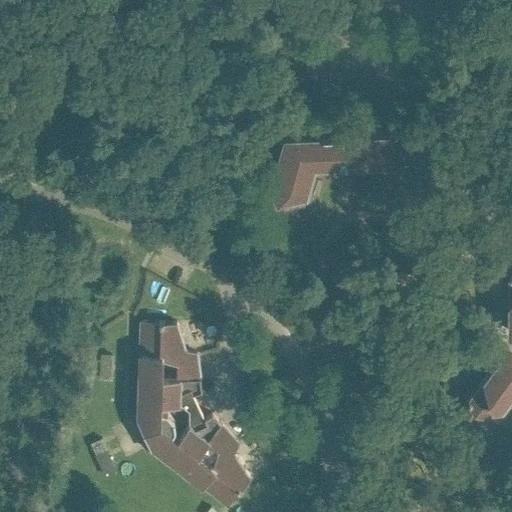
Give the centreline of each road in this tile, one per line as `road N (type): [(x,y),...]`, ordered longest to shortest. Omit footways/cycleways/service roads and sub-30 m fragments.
road 1 (unclassified): [(234,284),(111,212),(15,182)]
road 2 (unclassified): [(234,284),(228,370),(237,410),(252,423),(329,436)]
road 3 (unclassified): [(15,182),(82,10),(112,0)]
road 4 (unclassified): [(511,218),(468,194),(511,60)]
road 5 (unclassified): [(329,436),(294,353),(234,284)]
road 6 (unclassified): [(395,0),(511,31)]
